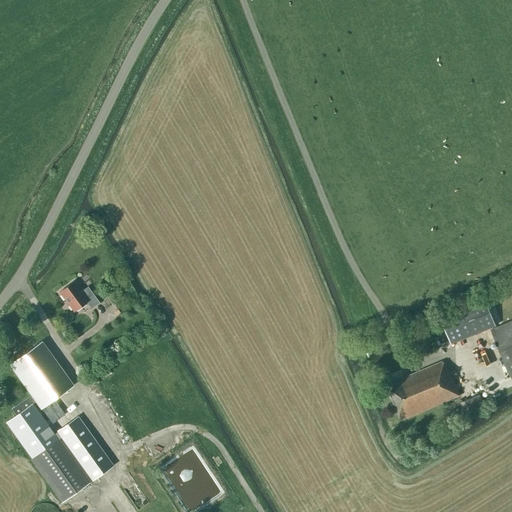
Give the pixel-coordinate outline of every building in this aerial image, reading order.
[(82,291),(75,281),(60,292),(75,311),(87,302),(92,309),(101,302),(89,287),(82,291)] [(440,316),(451,344),(496,326),(485,298),(440,316)] [(491,330),(510,376),(511,375),(511,321),(496,328),(491,330)] [(442,345),(449,342),(444,331),(438,334),(442,345)] [(70,422),(54,399),(74,385),(42,341),(9,365),(31,395),(11,409),(16,416),(6,423),(63,502),(89,483),(93,481),(56,431),(70,422)] [(385,384),(401,420),(459,396),(449,370),(447,371),(443,361),(396,381),(395,379),(385,384)] [(479,395),(457,404),(461,416),(484,406),(479,395)] [(56,431),(93,481),(114,465),(79,416),(70,422),(56,431)] [(58,511),(57,509),(55,507),(53,506),(51,505),(49,504),(47,503),(44,503),(42,503),(39,504),(36,506),(35,507),(33,509),(31,511),(30,511),(58,511)]
